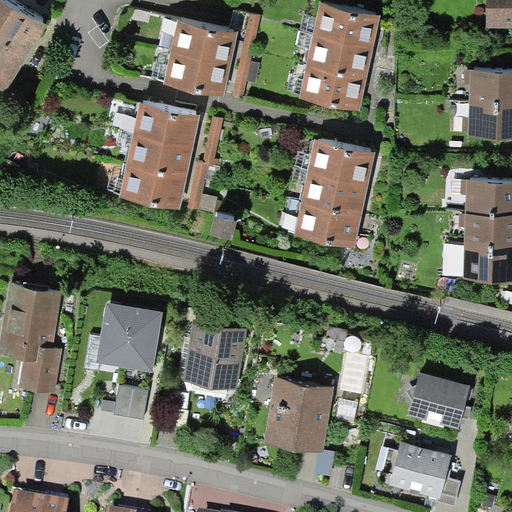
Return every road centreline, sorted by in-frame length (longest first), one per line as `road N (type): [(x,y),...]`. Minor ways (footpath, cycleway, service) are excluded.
road 1 (residential): [(0,440),(234,475),(365,511)]
road 2 (unknown): [(89,0),(84,54),(99,79),(348,130)]
